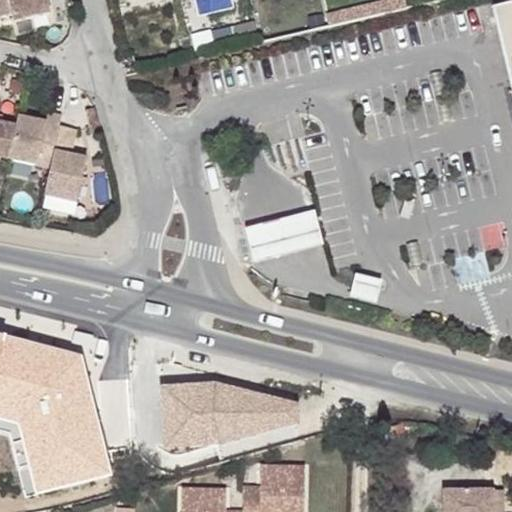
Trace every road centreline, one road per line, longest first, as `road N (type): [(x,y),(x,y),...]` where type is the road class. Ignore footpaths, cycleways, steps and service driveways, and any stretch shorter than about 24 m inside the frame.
road 1 (primary): [(0,288),(370,375)]
road 2 (primary): [(511,379),(198,303)]
road 3 (primary): [(0,277),(167,315),(198,303)]
road 4 (residential): [(198,303),(208,245),(182,173),(158,154)]
road 5 (primary): [(370,375),(511,407)]
road 6 (residential): [(370,375),(371,511)]
road 7 (residential): [(158,154),(126,284)]
road 8 (primary): [(126,284),(0,256)]
